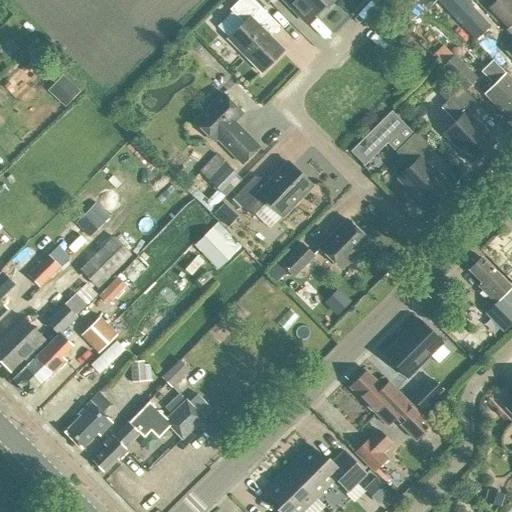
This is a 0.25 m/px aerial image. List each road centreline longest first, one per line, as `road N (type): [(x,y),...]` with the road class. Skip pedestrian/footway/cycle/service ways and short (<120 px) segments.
road 1 (tertiary): [(187,511),(439,261)]
road 2 (residential): [(439,261),(282,105),(369,12)]
road 3 (residential): [(409,511),(449,471),(464,444),(472,390),(511,345)]
